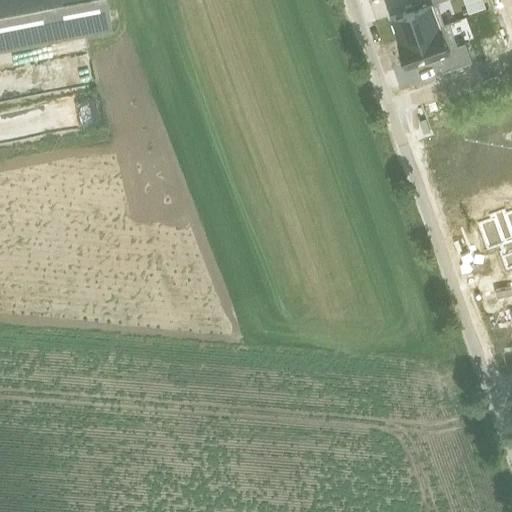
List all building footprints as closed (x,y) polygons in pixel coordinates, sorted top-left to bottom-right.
[(0,0),(0,51),(61,40),(113,29),(107,0),(0,0)] [(445,23),(444,22),(437,1),(438,0),(418,0),(405,5),(407,10),(391,15),(399,39),(445,23)] [(483,0),(466,0),(470,11),(486,6),(483,0)] [(445,23),(399,39),(408,62),(424,57),(425,61),(438,57),(443,70),(472,59),(465,41),(457,43),(449,20),(444,22),(445,23)] [(168,33),(142,33),(141,74),(167,74),(168,33)] [(0,125),(2,140),(83,129),(80,109),(0,120),(0,125)] [(447,148),(459,147),(458,122),(446,122),(447,148)] [(498,246),(500,252),(506,270),(511,268),(511,210),(506,213),(504,209),(489,215),(491,219),(478,223),(488,250),(498,246)]
